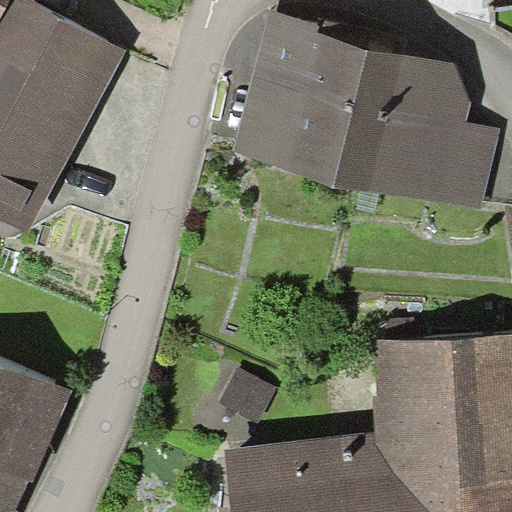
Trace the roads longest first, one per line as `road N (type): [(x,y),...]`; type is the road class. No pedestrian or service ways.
road 1 (residential): [(62,511),(118,395),(217,0)]
road 2 (residential): [(511,88),(480,51),(380,0)]
